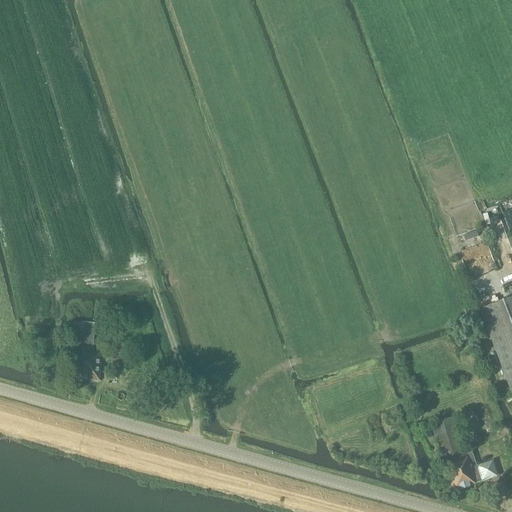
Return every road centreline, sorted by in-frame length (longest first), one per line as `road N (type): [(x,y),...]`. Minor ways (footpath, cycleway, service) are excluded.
road 1 (tertiary): [(0,389),(427,511)]
road 2 (track): [(39,125),(119,249),(156,290),(192,283),(241,419),(232,455)]
road 3 (track): [(391,334),(300,359),(256,385),(241,419)]
